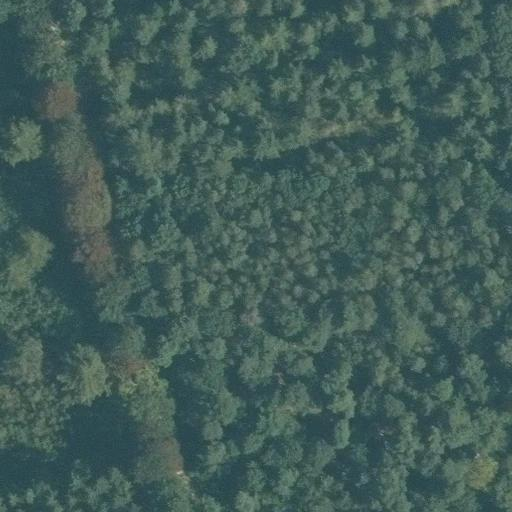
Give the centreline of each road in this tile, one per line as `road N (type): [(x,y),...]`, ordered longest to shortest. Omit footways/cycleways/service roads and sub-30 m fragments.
road 1 (track): [(182,511),(84,175)]
road 2 (unknown): [(511,299),(465,362),(387,511)]
road 3 (track): [(84,175),(36,0)]
